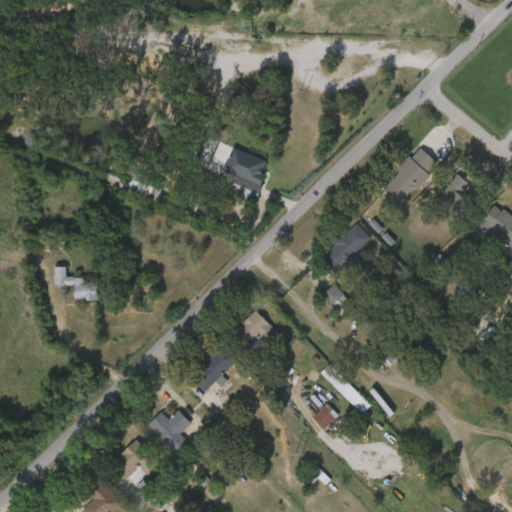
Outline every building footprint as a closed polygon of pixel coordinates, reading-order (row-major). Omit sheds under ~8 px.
[(433,156),(439,161),(429,171),(433,174),(420,188),(417,185),(401,202),(386,188),(402,171),(399,169),(412,155),(414,157),(423,147),(433,156)] [(369,193),(387,209),(424,167),(406,151),(369,193)] [(210,176),(248,190),(252,178),(248,177),(253,165),(219,152),(210,176)] [(462,215),(460,219),(436,198),(458,172),(470,183),(461,193),(473,203),(462,215)] [(150,188),(122,177),(114,195),(143,206),(150,188)] [(451,207),(440,190),(427,198),(435,210),(441,206),(444,212),(451,207)] [(496,205),(502,210),(505,207),(511,213),(511,246),(482,220),(496,205)] [(358,223),(372,237),(358,251),(366,259),(364,260),(368,264),(360,271),(356,268),(349,275),(339,265),(334,270),(321,258),(335,244),(333,241),(346,228),(349,231),(358,223)] [(69,271),(69,278),(87,278),(87,282),(100,281),(101,300),(78,300),(77,285),(57,285),(57,267),(69,267),(69,271)] [(42,290),(61,289),(62,305),(86,305),(85,287),(70,287),(70,282),(53,282),(52,271),(41,271),(42,290)] [(308,301),(318,312),(331,300),(321,289),(308,301)] [(259,310),(279,331),(281,330),(284,334),(273,345),(264,335),(250,348),(235,333),(259,310)] [(258,332),(244,315),(223,332),(238,349),(258,332)] [(225,345),(239,360),(224,375),(231,382),(223,389),(216,382),(207,391),(193,377),(220,349),(221,350),(225,345)] [(191,397),(221,368),(207,353),(176,382),(191,397)] [(372,404),(363,413),(321,372),(330,363),(372,404)] [(306,378),(349,417),(357,409),(314,370),(306,378)] [(340,415),(325,429),(313,417),(328,402),(340,415)] [(310,434),(325,420),(313,407),(298,422),(310,434)] [(181,409),(194,423),(183,434),(191,442),(179,454),(151,424),(165,411),(171,418),(181,409)] [(167,437),(178,428),(165,414),(155,423),(148,417),(135,429),(162,459),(176,447),(167,437)] [(160,464),(136,484),(126,473),(118,482),(105,468),(137,439),(160,464)] [(82,511),(94,498),(85,489),(97,478),(121,503),(110,511),(82,511)] [(70,511),(104,511),(108,508),(84,486),(77,493),(83,499),(70,511)]
